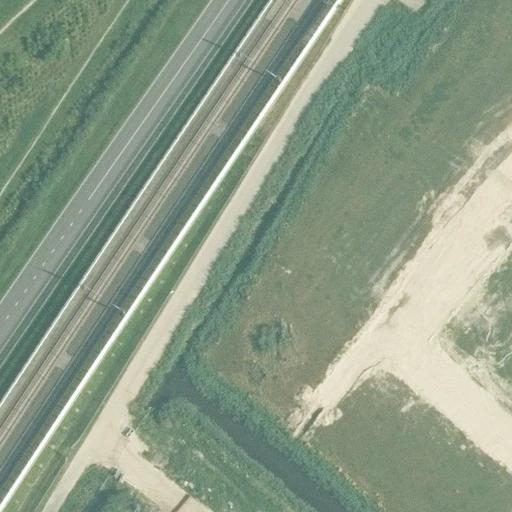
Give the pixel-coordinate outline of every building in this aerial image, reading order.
[(511,248),(436,340),(470,368),(511,316),(511,248)] [(362,414),(355,422),(376,439),(390,422),(387,419),(406,396),(385,379),(358,411),(362,414)] [(415,439),(399,458),(429,482),(461,443),(443,427),(426,448),(415,439)] [(461,443),(429,482),(458,506),(474,487),(463,478),(480,458),(461,443)] [(489,500),(479,511),(511,511),(511,494),(500,509),(489,500)]
